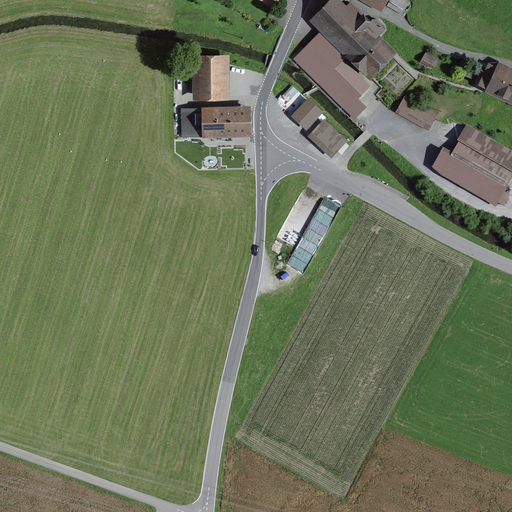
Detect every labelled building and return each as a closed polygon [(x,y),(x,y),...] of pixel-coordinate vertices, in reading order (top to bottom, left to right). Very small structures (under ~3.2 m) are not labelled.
[(345,58),(347,57),(370,80),(399,52),(380,34),(387,27),(378,17),(373,18),(371,20),(352,1),(347,5),(342,0),(329,0),(310,20),(321,31),(295,57),(356,118),(368,106),(360,97),(372,85),(345,58)] [(362,0),(381,11),(387,0),(362,0)] [(264,41),(272,28),(259,20),(251,33),(264,41)] [(433,70),(440,58),(426,50),(420,62),(433,70)] [(229,53),(192,54),(193,105),(231,105),(229,53)] [(511,65),(501,60),(498,66),(490,62),(479,84),(487,88),(486,91),(511,103),(511,65)] [(463,74),(471,78),(473,75),(477,76),(479,72),(466,66),(463,74)] [(326,109),(310,95),(293,114),(309,128),(326,109)] [(427,132),(438,114),(405,95),(395,113),(427,132)] [(251,136),(250,104),(231,105),(193,105),(182,106),(183,137),(251,136)] [(350,138),(326,116),(309,134),(333,156),(350,138)] [(511,147),(468,122),(458,140),(460,141),(511,171),(511,147)] [(440,173),(497,206),(511,180),(511,171),(460,141),(453,152),(444,147),(433,166),(440,173)]
